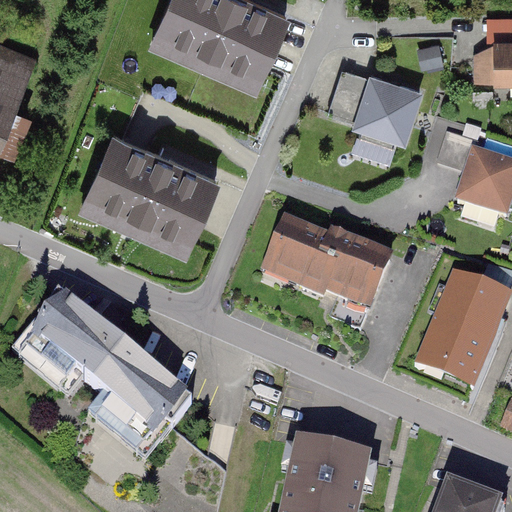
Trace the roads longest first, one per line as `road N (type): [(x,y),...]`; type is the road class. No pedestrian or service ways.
road 1 (residential): [(201,314),(337,0)]
road 2 (residential): [(511,453),(201,314)]
road 3 (residential): [(201,314),(0,229)]
